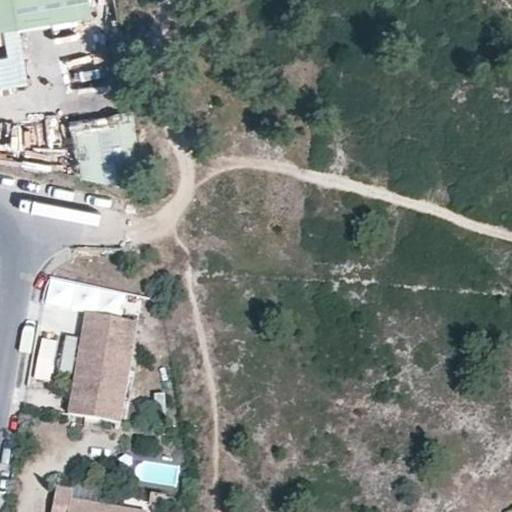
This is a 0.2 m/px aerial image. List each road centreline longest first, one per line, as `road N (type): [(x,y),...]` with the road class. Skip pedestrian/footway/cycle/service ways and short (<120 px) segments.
road 1 (track): [(138,230),(162,230),(193,197),(189,150),(171,105),(179,6)]
road 2 (residential): [(0,407),(27,258),(21,231)]
